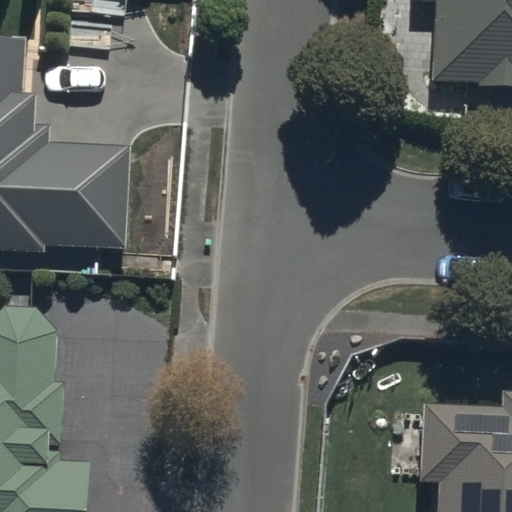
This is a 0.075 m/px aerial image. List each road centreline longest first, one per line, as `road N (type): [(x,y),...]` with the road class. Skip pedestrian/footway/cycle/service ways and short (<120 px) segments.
road 1 (residential): [(272,215),(248,511)]
road 2 (residential): [(511,228),(272,215)]
road 3 (residential): [(289,0),(272,215)]
